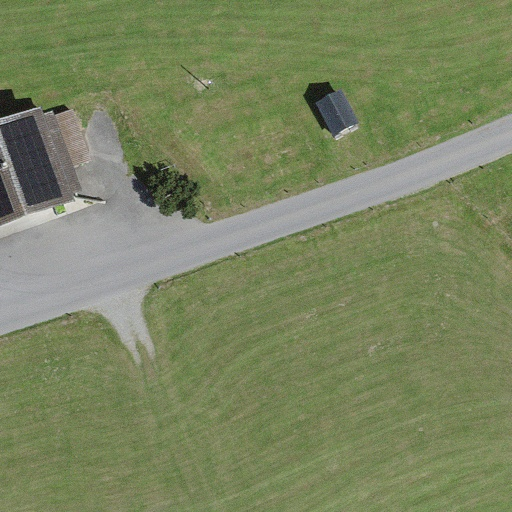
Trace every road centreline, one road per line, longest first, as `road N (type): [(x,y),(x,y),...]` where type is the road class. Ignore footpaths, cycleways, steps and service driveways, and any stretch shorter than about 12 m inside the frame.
road 1 (unclassified): [(0,313),(511,135)]
road 2 (track): [(121,277),(193,511)]
